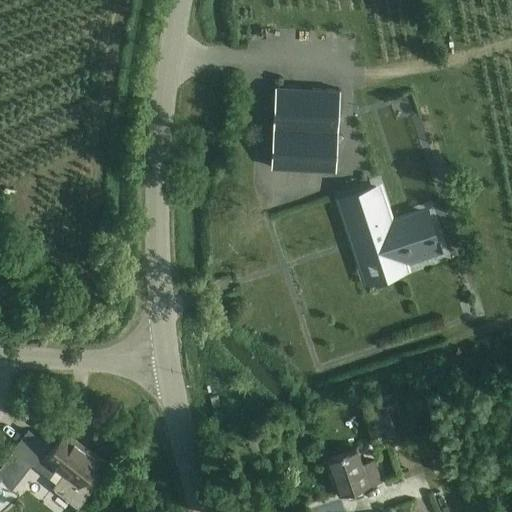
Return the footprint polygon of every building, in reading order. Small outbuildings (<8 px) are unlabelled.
[(274,85),(272,127),(338,130),(340,89),(274,85)] [(376,187),(342,198),(360,253),(377,247),(386,274),(402,268),(399,258),(437,246),(426,212),(388,225),(376,187)] [(0,252),(14,247),(0,213),(0,252)] [(321,222),(297,236),(307,253),(331,238),(321,222)] [(380,405),(378,405),(387,434),(404,428),(391,388),(376,393),(380,405)] [(29,430),(15,448),(38,466),(49,475),(55,467),(63,474),(53,486),(78,506),(99,480),(89,471),(99,458),(65,431),(52,448),(29,430)] [(259,449),(253,434),(242,438),(248,453),(259,449)] [(339,493),(368,483),(356,448),(327,458),(339,493)] [(433,472),(442,469),(438,457),(429,460),(433,472)]
